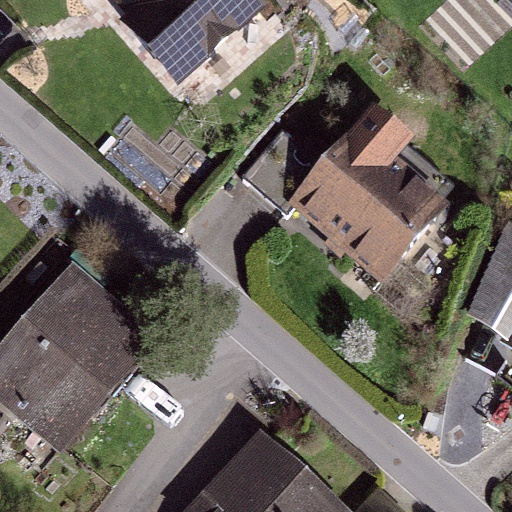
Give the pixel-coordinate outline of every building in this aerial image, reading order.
[(107,0),(129,25),(121,31),(180,95),(269,14),(256,0),(107,0)] [(422,152),(376,118),(326,175),(283,140),(244,185),(289,220),(293,216),(387,295),(454,214),(402,174),(422,152)] [(511,229),(510,228),(468,326),(511,358),(511,229)] [(163,350),(74,276),(0,357),(0,409),(65,464),(163,350)] [(337,511),(259,442),(195,511),(337,511)]
